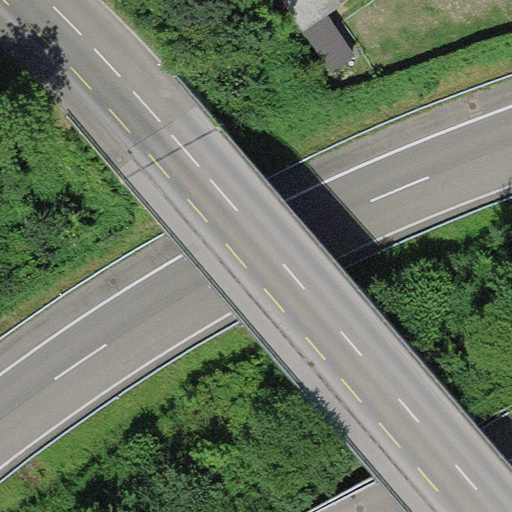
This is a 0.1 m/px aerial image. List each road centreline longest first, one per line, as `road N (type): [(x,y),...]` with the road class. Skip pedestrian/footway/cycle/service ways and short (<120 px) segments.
road 1 (tertiary): [(27,0),(479,511)]
road 2 (motorway): [(511,145),(292,237),(185,295),(0,419)]
